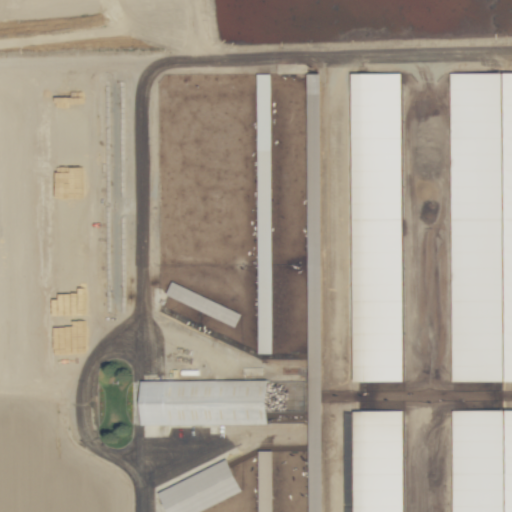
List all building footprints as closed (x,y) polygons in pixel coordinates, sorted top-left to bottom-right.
[(319,71),(306,72),(306,91),(319,91),(319,71)] [(270,72),(257,72),(257,118),(271,118),(270,72)] [(511,90),(490,91),(490,147),(505,147),(505,131),(511,130),(511,90)] [(54,209),(53,259),(81,259),(82,210),(54,209)] [(240,312),(201,295),(202,293),(171,280),(165,294),(235,324),(240,312)] [(271,352),(271,309),(258,309),(257,352),(271,352)] [(140,379),(140,423),(266,424),(267,379),(140,379)] [(272,511),(271,449),(258,449),(258,511),(272,511)] [(194,511),(241,491),(227,459),(157,490),(166,511),(194,511)]
